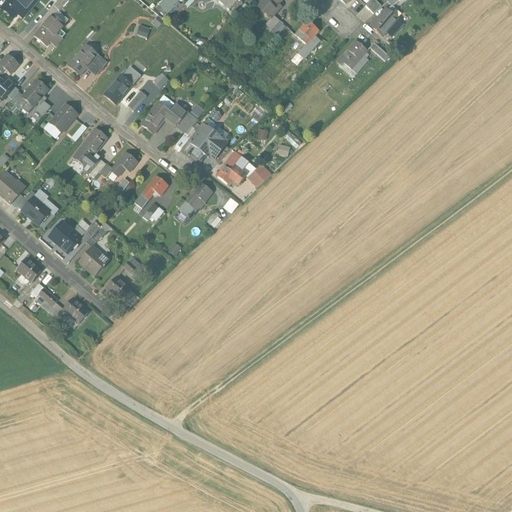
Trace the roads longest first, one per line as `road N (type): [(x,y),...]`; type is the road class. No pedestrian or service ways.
road 1 (track): [(511,171),(173,425)]
road 2 (tertiary): [(0,299),(86,372),(308,499),(309,511)]
road 3 (residential): [(0,26),(178,173)]
road 4 (residential): [(0,216),(109,314)]
